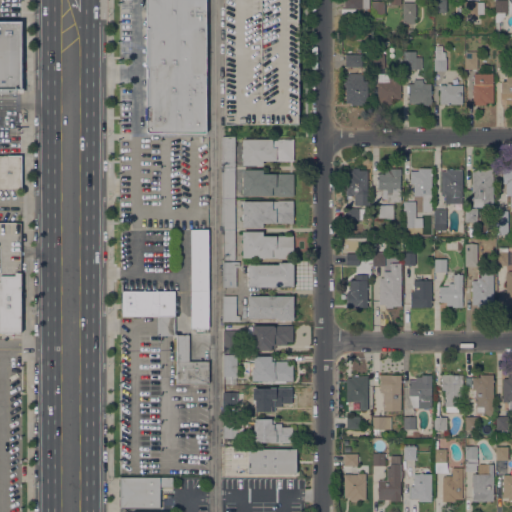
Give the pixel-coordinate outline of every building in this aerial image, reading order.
[(0,22),(0,0),(20,0),(20,22),(0,22)] [(147,132),(146,131),(146,130),(146,0),(204,0),(204,133),(149,132),(147,132)] [(224,0),(298,0),(298,124),(224,124),(224,0)] [(368,0),(368,8),(355,8),(355,17),(341,16),(341,8),(344,8),(344,0),(368,0)] [(446,0),(446,12),(434,12),(434,0),(446,0)] [(477,0),(477,2),(483,2),(483,13),(477,14),(464,15),(464,1),(477,0)] [(504,13),(504,16),(498,22),(495,22),(495,0),(508,0),(511,4),(511,9),(509,14),(504,13)] [(372,1),(384,1),(384,14),(382,14),(382,20),(372,20),(372,14),(372,1)] [(403,2),(415,2),(415,23),(403,23),(403,2)] [(362,34),(362,13),(370,13),(370,34),(362,34)] [(21,64),(23,64),(23,93),(16,93),(16,90),(8,90),(8,93),(0,93),(0,22),(20,22),(21,64)] [(434,57),(435,57),(435,45),(442,45),(442,57),(446,57),(446,70),(434,70),(434,57)] [(372,55),(376,55),(376,50),(383,50),(383,54),(384,54),(384,67),(372,67),(372,55)] [(403,51),(415,51),(415,57),(421,57),(421,68),(403,69),(403,56),(403,51)] [(463,68),(475,68),(475,51),(464,51),(463,68)] [(495,54),(496,54),(496,52),(501,51),(501,54),(507,54),(508,67),(500,67),(495,67),(495,54)] [(361,54),(361,66),(345,66),(345,54),(361,54)] [(511,71),(511,104),(505,104),(505,98),(500,98),(500,92),(500,81),(505,81),(505,71),(511,71)] [(343,84),(344,79),(346,79),(346,73),(362,73),(362,80),(367,80),(366,104),(351,104),(351,102),(345,102),(346,84),(343,84)] [(392,98),(392,104),(382,104),(382,98),(377,98),(377,73),(401,73),(400,99),(392,98)] [(492,84),(493,84),(493,102),(486,102),(485,105),(472,104),(472,84),(473,84),(473,73),(492,73),(492,84)] [(418,83),(418,81),(422,81),(422,83),(430,83),(430,98),(431,98),(431,104),(421,104),(421,103),(408,103),(408,92),(406,92),(406,86),(408,85),(408,83),(418,83)] [(439,103),(439,85),(446,85),(446,83),(450,83),(450,84),(462,84),(462,104),(439,103)] [(223,168),(223,163),(221,163),(221,137),(234,137),(234,168),(223,168)] [(242,139),(277,139),(277,138),(293,138),(293,160),(262,160),(262,165),(242,165),(242,139)] [(0,156),(20,156),(21,189),(0,189),(0,156)] [(413,183),(409,183),(409,171),(418,171),(418,167),(431,168),(431,211),(422,211),(422,195),(413,195),(413,183)] [(511,202),(506,202),(506,191),(504,191),(504,189),(506,189),(506,185),(503,185),(502,179),(501,179),(501,177),(502,177),(502,174),(501,174),(501,171),(502,171),(502,168),(511,167),(511,202)] [(234,199),(221,199),(221,171),(223,171),(223,168),(234,168),(234,199)] [(366,193),(369,193),(369,206),(354,205),(354,196),(350,196),(350,197),(347,197),(347,196),(345,196),(345,171),(350,171),(350,170),(352,170),(352,168),(358,168),(358,169),(367,170),(366,193)] [(384,173),(384,170),(390,170),(390,168),(400,168),(400,175),(399,175),(399,188),(400,188),(400,201),(393,201),(393,202),(388,202),(388,201),(386,201),(386,198),(382,198),(382,189),(377,189),(377,173),(384,173)] [(462,203),(445,203),(445,195),(440,195),(440,175),(440,171),(445,171),(445,169),(448,169),(448,168),(452,168),(452,169),(462,169),(462,203)] [(471,168),(493,168),(493,205),(483,206),(473,207),(473,193),(471,193),(471,168)] [(242,169),(262,169),(262,173),(293,173),(293,196),(277,196),(277,195),(242,195),(242,169)] [(223,225),(221,225),(221,199),(234,199),(234,230),(223,230),(223,225)] [(242,201),(270,201),(277,201),(277,200),(293,200),(293,223),(262,222),(262,227),(242,227),(242,201)] [(415,214),(403,214),(403,201),(415,201),(415,214)] [(372,218),(372,205),(393,205),(393,218),(372,218)] [(346,220),(346,207),(359,207),(359,208),(365,208),(365,219),(359,219),(359,220),(346,220)] [(446,209),(446,229),(434,229),(434,208),(446,209)] [(477,221),(465,221),(465,208),(476,208),(477,221)] [(508,234),(496,234),(496,211),(507,210),(508,234)] [(0,332),(0,223),(20,223),(20,332),(0,332)] [(190,230),(207,230),(208,292),(191,292),(190,230)] [(223,233),(223,230),(234,230),(234,261),(223,261),(223,233)] [(242,231),(260,231),(260,236),(274,236),(274,235),(293,235),(293,258),(277,258),(277,257),(242,257),(242,231)] [(465,244),(477,244),(476,266),(465,266),(465,244)] [(511,264),(508,264),(508,265),(495,265),(495,252),(498,252),(498,247),(507,247),(507,252),(511,252),(511,264)] [(415,264),(403,265),(403,252),(415,252),(415,264)] [(372,265),(372,253),(384,253),(384,265),(372,265)] [(346,265),(346,254),(359,254),(359,265),(346,265)] [(434,271),(434,259),(446,259),(446,271),(434,271)] [(235,285),(235,286),(222,286),(222,261),(223,261),(234,261),(239,261),(239,266),(236,266),(236,285),(235,285)] [(278,264),(278,262),(293,262),(293,286),(247,286),(247,275),(246,275),(246,272),(247,272),(247,270),(246,270),(246,267),(247,267),(247,264),(278,264)] [(379,280),(380,280),(380,278),(385,277),(385,271),(397,270),(398,281),(400,281),(401,305),(392,305),(392,307),(386,307),(386,306),(384,306),(384,303),(379,303),(379,280)] [(471,299),(471,281),(476,281),(476,271),(493,271),(493,299),(471,299)] [(511,307),(511,304),(502,304),(502,292),(503,292),(503,290),(506,290),(506,272),(507,272),(507,271),(511,271),(511,307)] [(349,280),(355,280),(355,274),(367,274),(367,307),(346,307),(346,292),(349,292),(349,280)] [(462,274),(462,305),(446,305),(446,301),(439,301),(439,286),(449,286),(448,283),(452,283),(452,274),(453,274),(462,274)] [(431,307),(410,307),(410,291),(413,291),(413,280),(431,280),(431,307)] [(121,292),(174,292),(174,335),(157,335),(157,316),(121,316),(121,292)] [(208,292),(208,328),(191,328),(191,292),(208,292)] [(222,295),(235,295),(235,315),(239,315),(239,320),(222,321),(222,295)] [(293,295),(293,319),(284,319),(284,321),(281,321),(281,319),(278,319),(278,317),(268,317),(268,319),(264,319),(264,317),(247,317),(247,315),(246,315),(246,311),(247,311),(247,310),(246,310),(246,307),(247,307),(247,295),(293,295)] [(247,329),(246,329),(246,327),(247,327),(247,326),(251,326),(251,325),(292,325),(292,341),(286,341),(286,344),(275,344),(275,350),(253,350),(253,337),(251,337),(251,336),(247,336),(247,329)] [(223,330),(236,330),(236,352),(223,351),(223,330)] [(176,334),(188,334),(188,354),(176,354),(176,334)] [(171,384),(171,379),(176,379),(176,354),(188,354),(188,361),(208,361),(208,383),(181,383),(181,385),(171,385),(171,384)] [(236,376),(235,376),(236,384),(224,384),(224,376),(223,376),(223,354),(236,354),(236,376)] [(292,380),(285,380),(285,383),(274,383),(274,380),(252,380),(252,375),(243,375),(243,362),(254,362),(254,356),(274,356),(274,361),(286,361),(286,364),(292,364),(292,380)] [(367,375),(367,401),(359,401),(359,409),(351,409),(351,406),(348,406),(347,401),(346,401),(346,377),(351,377),(351,375),(353,375),(354,374),(357,374),(358,375),(367,375)] [(400,410),(382,410),(382,392),(379,392),(379,374),(400,374),(400,410)] [(408,380),(415,380),(415,376),(421,376),(421,375),(431,374),(431,380),(430,380),(431,394),(431,408),(417,408),(417,407),(412,407),(408,395),(408,380)] [(462,374),(462,388),(463,388),(463,391),(462,391),(462,401),(458,401),(458,406),(457,406),(457,412),(445,412),(445,406),(444,406),(444,389),(441,389),(441,386),(440,386),(440,384),(441,384),(441,381),(440,381),(440,378),(441,378),(441,374),(462,374)] [(493,374),(492,414),(483,414),(483,412),(476,412),(476,406),(475,406),(475,394),(472,394),(472,389),(471,389),(471,377),(480,377),(480,374),(493,374)] [(511,399),(508,399),(508,401),(502,401),(502,378),(507,378),(507,376),(509,376),(509,374),(511,374),(511,399)] [(281,403),(281,406),(274,406),(274,411),(254,411),(254,408),(253,408),(253,400),(252,400),(252,387),(292,387),(292,403),(281,403)] [(222,392),(237,392),(237,393),(243,393),(243,405),(237,405),(237,414),(222,414),(222,392)] [(222,416),(237,416),(237,422),(243,422),(243,435),(237,435),(237,437),(222,438),(222,416)] [(346,416),(359,416),(359,428),(346,428),(346,416)] [(390,416),(390,429),(378,429),(378,434),(372,434),(373,416),(390,416)] [(403,416),(415,416),(415,429),(403,429),(403,416)] [(434,417),(446,416),(446,429),(434,429),(434,417)] [(465,416),(477,416),(477,430),(465,430),(465,416)] [(496,416),(508,416),(508,435),(499,435),(499,430),(495,430),(496,416)] [(270,442),(253,442),(253,440),(252,441),(252,430),(253,430),(253,421),(254,421),(254,418),(274,418),(274,423),(281,423),(281,426),(292,426),(291,442),(270,442)] [(403,446),(415,446),(415,459),(403,459),(403,446)] [(476,458),(477,458),(477,465),(476,465),(476,470),(465,470),(465,446),(476,446),(476,458)] [(495,446),(507,446),(507,459),(495,459),(495,446)] [(434,473),(434,448),(446,448),(446,462),(448,473),(434,473)] [(247,449),(295,449),(295,450),(297,450),(297,472),(295,472),(295,473),(247,473),(247,449)] [(372,452),(384,452),(384,465),(372,465),(372,452)] [(357,453),(357,465),(344,465),(343,453),(357,453)] [(493,500),(484,500),(484,501),(472,501),(472,486),(471,486),(471,473),(478,473),(478,464),(478,459),(492,459),(492,464),(493,464),(493,500)] [(400,500),(390,500),(390,499),(377,499),(377,479),(387,479),(387,467),(390,467),(390,463),(394,463),(394,461),(399,461),(399,463),(400,463),(400,500)] [(455,498),(455,500),(441,500),(442,476),(444,476),(444,475),(446,476),(446,475),(451,475),(451,467),(462,467),(462,468),(464,468),(463,480),(462,480),(461,498),(455,498)] [(365,499),(357,499),(357,501),(350,501),(350,499),(349,499),(349,497),(343,497),(343,473),(348,473),(348,468),(357,468),(357,473),(365,473),(365,499)] [(419,473),(419,472),(422,472),(422,473),(431,473),(431,501),(428,501),(428,502),(423,502),(423,501),(418,501),(418,498),(409,498),(409,486),(413,486),(413,473),(419,473)] [(507,500),(507,498),(502,498),(502,474),(509,474),(509,475),(511,475),(511,501),(510,501),(509,500),(507,500)] [(172,478),(172,487),(159,487),(159,502),(161,502),(161,507),(159,507),(159,508),(120,507),(120,478),(172,478)]
